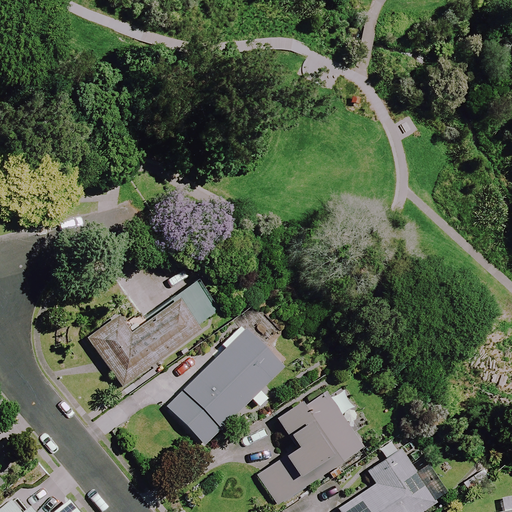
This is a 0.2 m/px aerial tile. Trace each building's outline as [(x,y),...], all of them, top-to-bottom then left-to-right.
[(216,319),(191,285),(124,334),(112,318),(80,341),(116,391),(216,319)] [(146,301),(136,286),(123,295),(133,310),(146,301)] [(277,370),(238,331),(220,350),(161,409),(200,448),(246,402),(254,410),(263,400),(255,392),(277,370)] [(356,451),(318,390),(270,420),(291,453),(253,477),(272,507),(298,491),(324,475),(323,472),(356,451)] [(420,511),(431,504),(429,501),(443,493),(425,466),(412,475),(395,450),(361,473),(370,486),(333,511),(420,511)] [(0,506),(0,511),(75,511),(67,501),(54,511),(23,511),(11,497),(0,506)]
